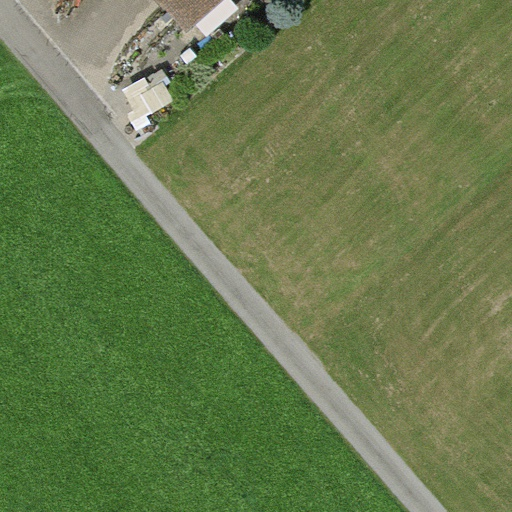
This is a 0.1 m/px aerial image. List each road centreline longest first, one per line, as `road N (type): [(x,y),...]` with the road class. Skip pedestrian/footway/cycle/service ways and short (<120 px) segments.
road 1 (track): [(135,164),(434,511)]
road 2 (residential): [(0,6),(135,164)]
